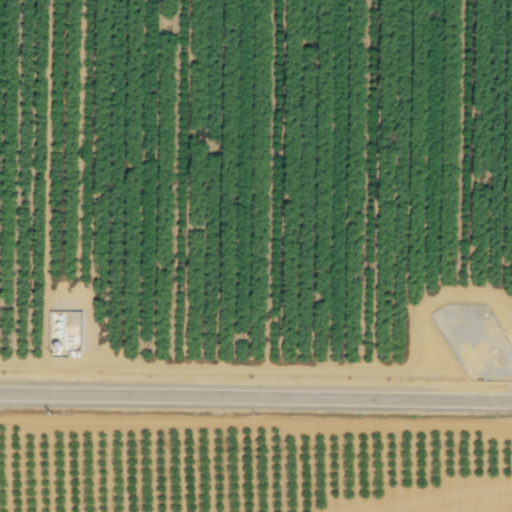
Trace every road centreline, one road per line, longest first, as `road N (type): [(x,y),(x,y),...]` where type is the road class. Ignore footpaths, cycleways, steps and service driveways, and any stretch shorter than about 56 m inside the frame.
road 1 (track): [(511,328),(491,299),(456,293),(425,309),(423,353),(399,370),(0,364)]
road 2 (track): [(511,428),(0,419)]
road 3 (tertiary): [(0,392),(511,399)]
road 4 (track): [(91,366),(86,313),(77,302),(61,301),(63,0)]
road 5 (track): [(374,370),(378,0)]
road 6 (track): [(279,369),(282,0)]
road 7 (track): [(186,368),(190,0)]
road 8 (track): [(467,294),(470,0)]
